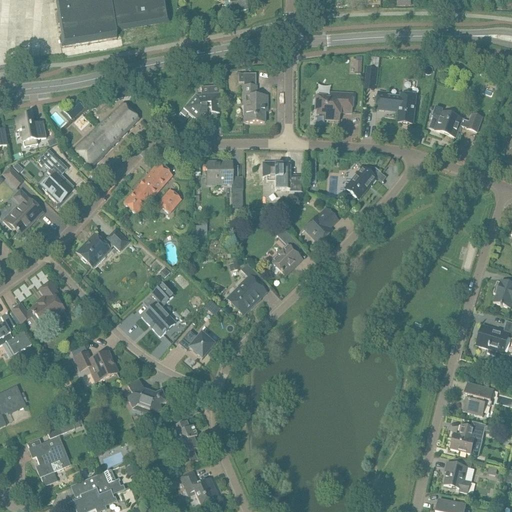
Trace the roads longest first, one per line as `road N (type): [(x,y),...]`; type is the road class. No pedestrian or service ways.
road 1 (residential): [(415,511),(437,407),(507,189)]
road 2 (residential): [(217,388),(234,356),(420,158)]
road 3 (tertiary): [(288,42),(0,93)]
road 4 (residential): [(44,250),(149,145),(289,143)]
road 5 (residential): [(217,388),(152,361),(44,250)]
road 6 (tertiary): [(511,38),(288,42)]
road 7 (residential): [(289,143),(420,158)]
road 8 (residential): [(246,511),(215,432),(217,388)]
